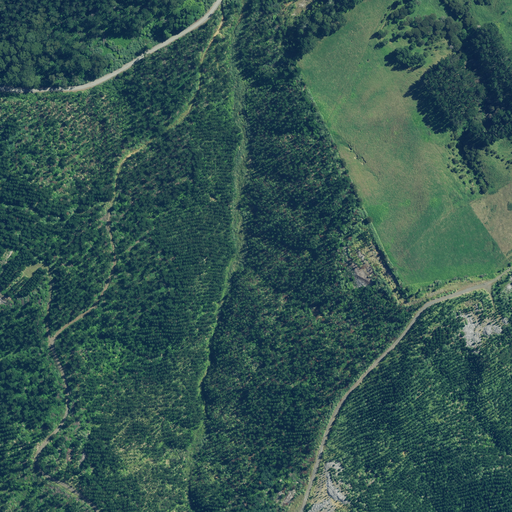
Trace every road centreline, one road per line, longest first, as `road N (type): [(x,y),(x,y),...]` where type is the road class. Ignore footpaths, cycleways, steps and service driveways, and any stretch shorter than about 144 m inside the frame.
road 1 (track): [(220,0),(221,26),(203,57),(194,101),(120,169),(108,218),(115,260),(102,293),(53,339),(68,401),(36,463),(99,511)]
road 2 (track): [(301,511),(329,424),(350,390),(426,306),(511,268)]
road 3 (track): [(218,0),(203,19),(86,84),(0,85)]
